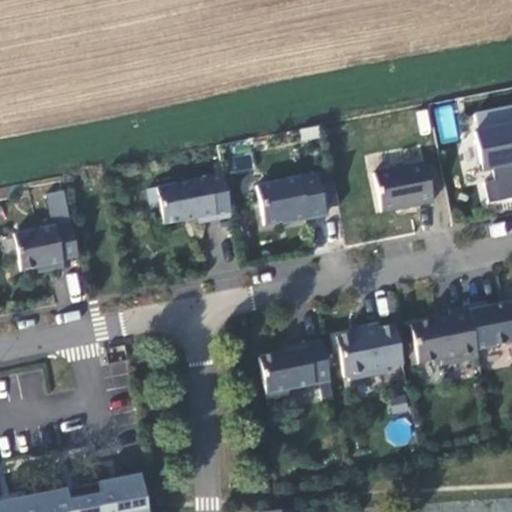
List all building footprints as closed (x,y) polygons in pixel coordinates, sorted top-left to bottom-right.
[(434,108),(441,143),(458,140),(451,104),(434,108)] [(511,120),(467,130),(481,204),(511,199),(511,120)] [(420,146),(366,157),(375,216),(432,204),(420,146)] [(315,172),(250,185),(257,230),(325,218),(315,172)] [(220,173),(153,187),(159,227),(226,212),(220,173)] [(76,261),(62,190),(36,195),(43,223),(0,233),(0,241),(10,274),(76,261)] [(76,272),(64,275),(70,302),(82,299),(76,272)] [(511,295),(405,319),(416,370),(511,348),(511,295)] [(386,321),(336,330),(345,381),(395,372),(386,321)] [(317,340),(259,354),(271,400),(329,386),(317,340)] [(0,511),(146,511),(139,470),(90,484),(92,492),(63,495),(61,487),(0,501),(0,511)]
